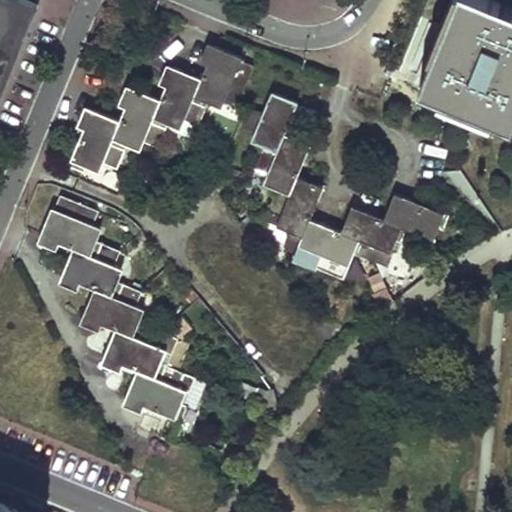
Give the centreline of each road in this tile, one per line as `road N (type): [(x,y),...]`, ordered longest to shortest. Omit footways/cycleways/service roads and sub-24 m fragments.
road 1 (residential): [(0,224),(88,0)]
road 2 (residential): [(198,0),(295,36),(340,30),(370,0)]
